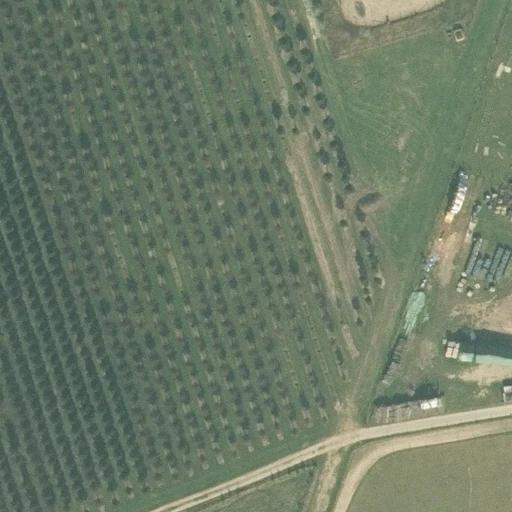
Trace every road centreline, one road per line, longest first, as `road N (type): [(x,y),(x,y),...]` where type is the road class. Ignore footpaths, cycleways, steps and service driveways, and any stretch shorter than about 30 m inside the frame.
road 1 (track): [(337,445),(493,0)]
road 2 (track): [(337,445),(367,429),(511,406)]
road 3 (track): [(173,511),(337,445)]
